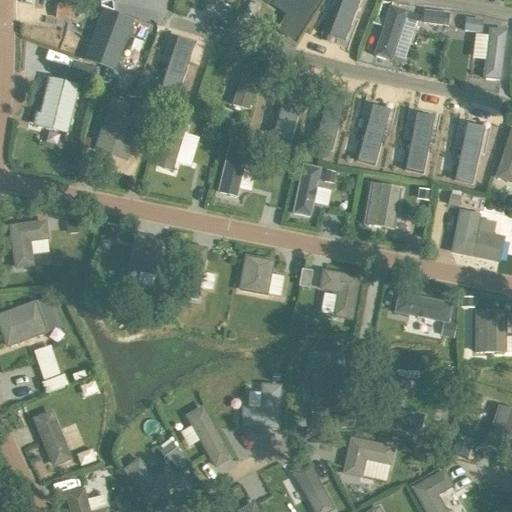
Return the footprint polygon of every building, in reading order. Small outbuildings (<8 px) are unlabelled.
[(320,0),(274,0),(274,1),(294,14),(283,32),(295,40),(320,0)] [(345,44),(361,0),(343,0),(329,38),(345,44)] [(58,6),(56,21),(72,22),(74,7),(58,6)] [(408,11),(392,6),(376,57),(391,62),(408,11)] [(134,19),(105,8),(86,60),(116,71),(134,19)] [(450,14),(424,11),(422,24),(448,27),(450,14)] [(483,22),(466,20),(465,32),(476,34),(482,34),(483,22)] [(507,31),(489,29),(484,80),(501,82),(507,31)] [(141,62),(146,38),(130,35),(125,59),(141,62)] [(177,41),(158,94),(177,100),(195,46),(177,41)] [(202,94),(228,101),(238,66),(212,59),(202,94)] [(74,65),(72,79),(93,84),(96,70),(74,65)] [(262,71),(246,66),(234,106),(249,111),(262,71)] [(79,84),(50,78),(39,127),(67,134),(79,84)] [(289,81),(273,137),(290,143),(307,87),(289,81)] [(363,109),(364,89),(348,89),(348,109),(363,109)] [(346,97),(328,93),(314,149),(332,154),(346,97)] [(146,107),(113,97),(96,150),(128,160),(146,107)] [(372,107),(357,163),(375,168),(390,113),(372,107)] [(232,112),(222,109),(219,118),(229,121),(232,112)] [(160,116),(148,112),(145,123),(157,127),(160,116)] [(434,120),(416,116),(405,171),(423,175),(434,120)] [(187,122),(171,117),(157,166),(173,171),(187,122)] [(206,125),(203,138),(215,141),(219,128),(206,125)] [(466,126),(455,182),(473,186),(484,130),(466,126)] [(511,136),(497,178),(511,183),(511,136)] [(249,147),(232,143),(220,198),(237,202),(249,147)] [(322,171),(304,168),(294,218),(312,222),(322,171)] [(333,185),(335,174),(326,172),(323,184),(333,185)] [(400,188),(372,184),(365,226),(394,230),(400,188)] [(431,192),(418,190),(417,201),(430,203),(431,192)] [(451,196),(448,207),(459,209),(462,199),(451,196)] [(483,214),(463,210),(454,253),(500,263),(505,237),(480,232),(483,214)] [(47,219),(12,223),(17,268),(36,266),(33,241),(49,240),(47,219)] [(77,222),(66,224),(68,236),(79,234),(77,222)] [(107,225),(103,242),(111,244),(115,244),(119,228),(107,225)] [(164,238),(137,233),(130,270),(156,275),(164,238)] [(208,247),(190,244),(181,296),(199,299),(208,247)] [(275,259),(248,255),(242,289),(269,293),(275,259)] [(360,275),(326,269),(323,290),(339,293),(335,317),(352,320),(360,275)] [(302,271),(299,287),(309,289),(313,273),(302,271)] [(454,305),(401,295),(396,316),(449,326),(454,305)] [(461,310),(474,310),(474,299),(461,299),(461,310)] [(48,334),(36,301),(0,313),(0,319),(10,348),(48,334)] [(508,311),(478,311),(477,354),(508,354),(508,311)] [(456,328),(443,325),(441,337),(454,340),(456,328)] [(344,367),(315,369),(318,413),(348,411),(344,367)] [(46,395),(65,388),(68,387),(64,377),(61,378),(42,385),(46,395)] [(283,385),(265,384),(263,408),(246,407),(245,424),(281,426),(283,385)] [(205,405),(188,415),(217,466),(234,456),(205,405)] [(426,417),(375,407),(370,430),(421,440),(426,417)] [(511,412),(499,408),(487,447),(511,454),(511,412)] [(54,409),(35,417),(55,467),(74,459),(54,409)] [(335,417),(315,418),(316,434),(336,432),(335,417)] [(354,418),(340,419),(341,431),(355,429),(354,418)] [(395,447),(352,439),(346,475),(362,478),(365,462),(391,467),(395,447)] [(168,463),(180,454),(173,445),(161,453),(168,463)] [(155,477),(140,457),(126,468),(152,503),(181,481),(169,465),(155,477)] [(312,463),(295,472),(316,511),(329,511),(337,508),(312,463)] [(448,471),(415,490),(426,511),(449,511),(439,493),(455,484),(448,471)] [(91,511),(85,489),(68,493),(72,511),(107,511),(106,509),(93,511),(91,511)] [(117,511),(119,511),(126,510),(132,508),(128,495),(113,499),(117,511)] [(263,511),(257,500),(239,510),(239,511),(263,511)]
